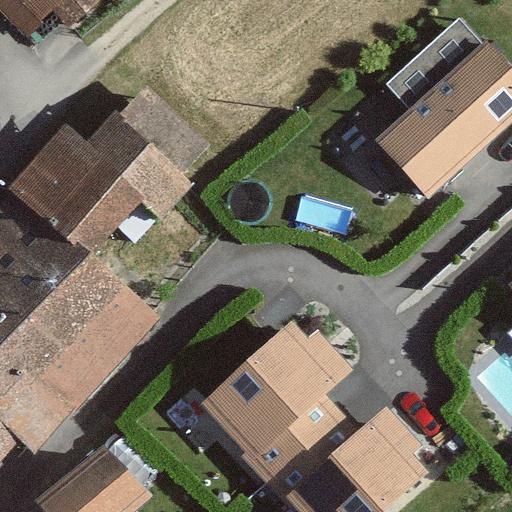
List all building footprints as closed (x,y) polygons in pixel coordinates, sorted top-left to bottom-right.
[(0,0),(0,8),(17,28),(50,0),(0,0)] [(415,100),(480,30),(457,9),(392,79),(415,100)] [(432,188),(511,115),(511,77),(487,50),(387,138),(432,188)] [(0,198),(0,201),(86,254),(137,203),(158,224),(194,187),(112,106),(76,143),(62,131),(0,198)] [(0,343),(86,254),(0,201),(0,343)] [(0,343),(0,452),(12,443),(33,457),(156,323),(86,254),(0,343)] [(250,478),(361,389),(292,302),(180,391),(250,478)] [(285,511),(399,511),(437,480),(372,405),(270,493),(285,511)] [(139,511),(150,502),(94,442),(18,511),(139,511)]
